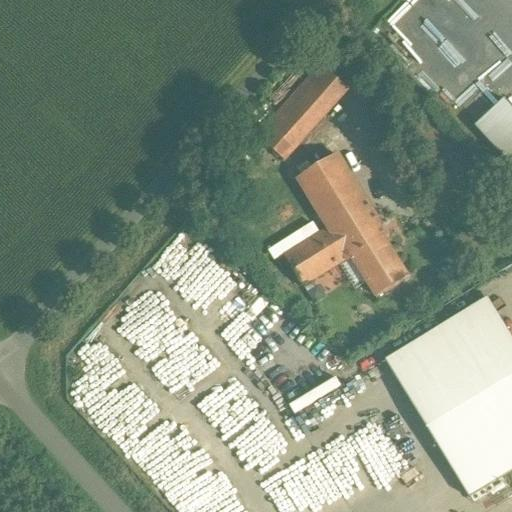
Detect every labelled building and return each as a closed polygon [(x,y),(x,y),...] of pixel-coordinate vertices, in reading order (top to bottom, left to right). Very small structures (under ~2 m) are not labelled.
[(321,66),(257,138),(285,161),(348,89),(321,66)] [(511,108),(503,99),(473,127),(511,168),(511,108)] [(348,145),(341,150),(350,166),(358,161),(348,145)] [(338,156),(298,180),(329,231),(320,237),(286,259),(303,287),(318,277),(334,267),(347,259),(348,259),(384,240),(389,238),(338,156)] [(286,259),(320,237),(313,226),(270,253),(277,264),(286,259)] [(384,240),(348,259),(350,262),(354,259),(378,298),(408,279),(384,240)] [(334,267),(318,277),(323,285),(339,275),(334,267)] [(511,472),(511,340),(489,302),(386,364),(468,499),(511,472)]
